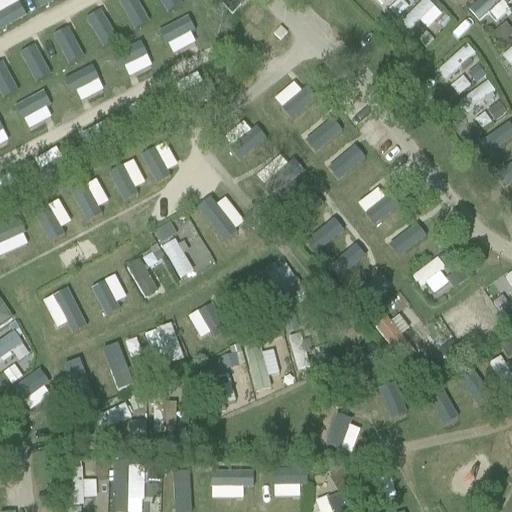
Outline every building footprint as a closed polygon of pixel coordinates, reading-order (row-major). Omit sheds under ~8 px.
[(66,4),(69,10),(76,6),(72,0),(66,4)] [(222,0),(217,5),(231,18),(248,0),(222,0)] [(461,19),(499,0),(498,0),(468,0),(455,7),(461,19)] [(250,1),(229,23),(262,57),(285,34),(250,1)] [(151,26),(165,63),(185,55),(171,18),(151,26)] [(444,18),(437,27),(444,33),(451,25),(444,18)] [(493,24),(479,35),(486,45),(501,34),(493,24)] [(413,51),(421,42),(410,33),(402,42),(413,51)] [(118,46),(122,56),(112,60),(119,75),(151,60),(139,36),(118,46)] [(511,38),(486,56),(495,68),(511,55),(511,38)] [(456,47),(423,67),(431,80),(463,60),(456,47)] [(479,69),(470,76),(478,86),(487,79),(479,69)] [(31,93),(45,119),(59,112),(45,86),(31,93)] [(478,125),(470,108),(484,102),(476,86),(443,102),(458,135),(478,125)] [(57,107),(68,103),(63,88),(52,92),(57,107)] [(498,107),(487,114),(494,125),(505,118),(498,107)] [(294,150),(321,130),(308,112),(296,121),(287,109),(272,120),(294,150)] [(297,153),(307,165),(332,145),(323,133),(297,153)] [(225,139),(215,146),(219,151),(229,144),(225,139)] [(138,149),(129,154),(135,164),(144,158),(138,149)] [(350,152),(340,159),(348,169),(357,162),(350,152)] [(313,167),(321,179),(333,170),(325,159),(313,167)] [(159,161),(152,165),(159,176),(166,171),(159,161)] [(111,162),(98,168),(110,194),(124,187),(111,162)] [(266,174),(256,182),(263,191),(273,183),(266,174)] [(344,211),(365,192),(352,178),(331,197),(344,211)] [(87,181),(79,187),(84,195),(93,190),(87,181)] [(40,185),(35,188),(40,196),(45,192),(40,185)] [(378,185),(369,193),(376,202),(385,194),(378,185)] [(55,198),(43,204),(47,214),(60,208),(55,198)] [(198,213),(189,218),(196,228),(204,223),(198,213)] [(373,224),(380,235),(390,228),(384,217),(373,224)] [(15,218),(4,225),(10,235),(21,228),(15,218)] [(406,220),(399,226),(405,233),(412,227),(406,220)] [(303,225),(292,233),(299,241),(309,233),(303,225)] [(380,256),(406,239),(398,227),(372,244),(380,256)] [(191,231),(184,235),(191,247),(198,243),(191,231)] [(433,243),(422,251),(429,261),(440,254),(433,243)] [(328,252),(318,260),(325,269),(335,261),(328,252)] [(160,255),(152,260),(156,267),(164,262),(160,255)] [(436,262),(412,280),(420,290),(443,271),(436,262)] [(459,271),(449,280),(456,289),(467,281),(459,271)] [(122,273),(115,277),(122,288),(129,284),(122,273)] [(98,295),(106,290),(97,275),(75,289),(95,322),(110,313),(98,295)] [(493,277),(494,293),(510,293),(510,276),(493,277)] [(371,300),(382,290),(373,281),(362,291),(371,300)] [(296,283),(284,290),(292,304),(305,296),(296,283)] [(351,284),(342,291),(350,302),(360,295),(351,284)] [(511,313),(508,308),(499,315),(508,327),(511,323),(511,313)] [(448,332),(459,326),(452,312),(440,318),(448,332)] [(240,318),(231,324),(240,337),(249,331),(240,318)] [(293,320),(283,323),(287,336),(297,333),(293,320)] [(389,353),(402,342),(383,321),(371,332),(389,353)] [(395,329),(403,342),(415,334),(406,321),(395,329)] [(15,327),(9,330),(12,335),(18,331),(15,327)] [(280,328),(264,333),(267,344),(283,339),(280,328)] [(0,332),(0,352),(10,346),(0,332)] [(479,334),(469,342),(477,353),(487,345),(479,334)] [(451,345),(439,355),(449,368),(461,358),(451,345)] [(511,345),(503,351),(511,362),(511,361),(511,345)] [(105,348),(90,351),(99,389),(114,386),(105,348)] [(174,357),(163,361),(167,372),(178,368),(174,357)] [(234,359),(219,363),(222,375),(237,370),(234,359)] [(64,365),(52,369),(58,387),(69,383),(64,365)] [(263,375),(265,389),(281,387),(280,373),(263,375)] [(426,387),(443,416),(459,407),(443,378),(426,387)] [(3,379),(0,380),(0,395),(10,389),(3,379)] [(18,402),(36,395),(31,382),(13,389),(18,402)] [(196,386),(184,387),(185,402),(197,401),(196,386)] [(363,423),(397,415),(390,386),(356,394),(363,423)] [(33,404),(41,421),(56,414),(48,397),(33,404)] [(139,402),(129,404),(132,417),(142,414),(139,402)] [(69,403),(58,408),(62,418),(73,414),(69,403)] [(89,414),(95,429),(119,420),(112,405),(89,414)] [(331,413),(319,414),(320,422),(332,421),(331,413)] [(37,422),(28,425),(31,432),(40,429),(37,422)] [(448,454),(454,479),(486,472),(481,447),(448,454)] [(356,462),(350,466),(356,473),(362,469),(356,462)] [(410,469),(420,501),(442,494),(433,462),(410,469)] [(158,468),(147,468),(148,483),(159,482),(158,468)] [(67,469),(54,469),(55,507),(69,507),(67,469)] [(107,469),(95,470),(95,482),(107,481),(107,469)] [(260,511),(261,491),(286,492),(287,473),(245,471),(243,511),(260,511)] [(188,511),(189,475),(177,474),(176,511),(188,511)] [(341,474),(329,481),(337,495),(349,489),(341,474)] [(146,503),(159,504),(159,485),(146,484),(146,503)] [(174,511),(174,486),(161,486),(161,511),(174,511)] [(478,486),(466,490),(471,502),(482,498),(478,486)] [(318,511),(315,498),(303,501),(305,511),(318,511)] [(379,511),(378,503),(365,505),(366,511),(379,511)]
